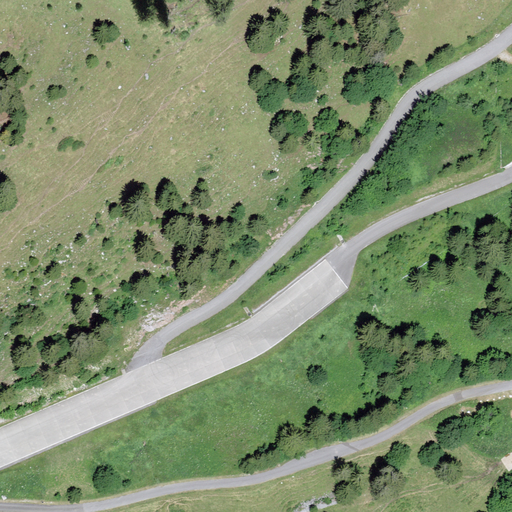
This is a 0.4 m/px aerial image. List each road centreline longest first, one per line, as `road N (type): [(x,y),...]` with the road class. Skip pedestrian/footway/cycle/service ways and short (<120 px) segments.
road 1 (unclassified): [(0,508),(88,507),(260,479),(377,438),(448,399),(511,384)]
road 2 (unclassified): [(511,34),(417,91),(347,182),(235,292),(153,346),(145,387)]
road 3 (unclassified): [(511,174),(376,230),(271,325),(145,387)]
road 4 (unclassified): [(145,387),(0,444)]
